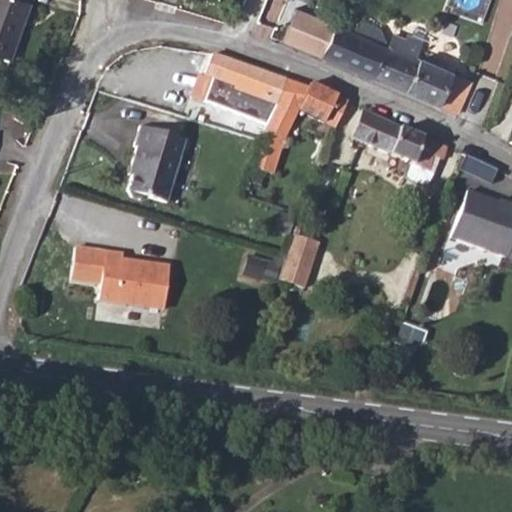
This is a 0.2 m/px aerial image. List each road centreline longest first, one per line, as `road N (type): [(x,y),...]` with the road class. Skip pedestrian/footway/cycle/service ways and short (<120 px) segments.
road 1 (unclassified): [(0,284),(92,50),(132,31),(172,29),(302,71),(511,166)]
road 2 (secondary): [(511,441),(0,367)]
